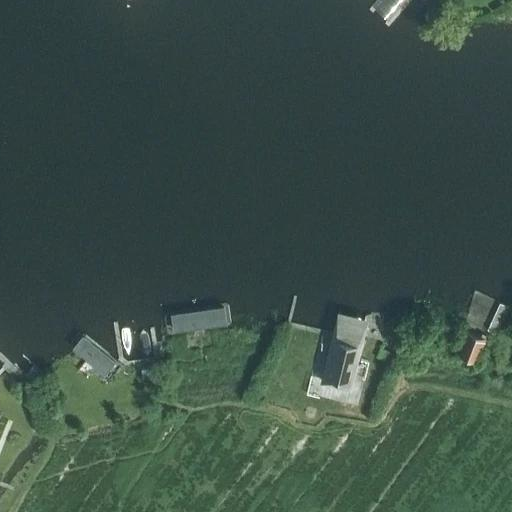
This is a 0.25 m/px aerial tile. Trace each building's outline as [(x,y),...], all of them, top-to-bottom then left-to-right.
[(498,303),(488,329),(496,332),(502,317),(506,306),(498,303)] [(218,311),(163,319),(166,338),(221,330),(218,311)] [(481,336),(467,330),(458,353),(476,360),(486,334),(482,333),(481,336)] [(117,369),(78,338),(67,352),(106,383),(117,369)] [(322,381),(349,387),(360,344),(346,340),(344,348),(331,345),(322,381)] [(382,348),(379,355),(390,360),(393,353),(382,348)]
